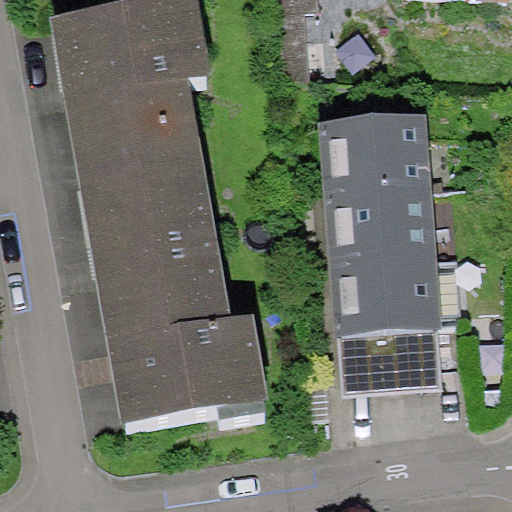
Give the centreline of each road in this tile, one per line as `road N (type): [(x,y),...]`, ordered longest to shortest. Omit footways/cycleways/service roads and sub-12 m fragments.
road 1 (residential): [(103,511),(511,467)]
road 2 (residential): [(66,511),(0,136)]
